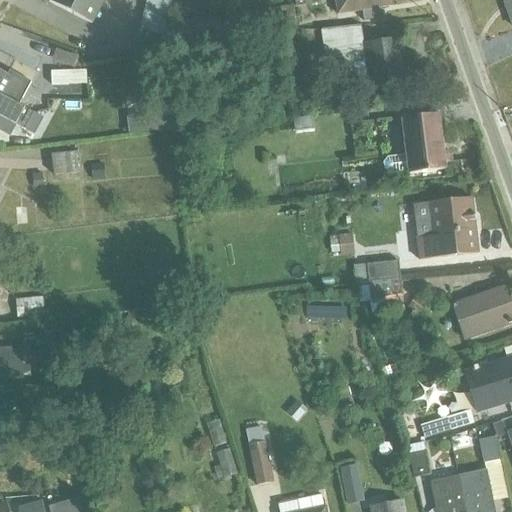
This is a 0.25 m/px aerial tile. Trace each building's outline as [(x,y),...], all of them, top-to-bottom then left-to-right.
[(50,0),(49,3),(92,27),(106,0),(50,0)] [(162,36),(165,23),(171,0),(147,0),(140,30),(162,36)] [(334,0),(337,16),(362,11),(363,21),(383,18),(381,9),(393,7),(391,0),(334,0)] [(511,0),(503,0),(511,23),(511,0)] [(165,23),(162,36),(158,49),(297,32),(293,6),(165,23)] [(320,31),(327,72),(349,68),(352,91),(405,83),(398,40),(363,44),(361,26),(320,31)] [(31,82),(10,70),(7,75),(0,71),(0,95),(18,105),(31,82)] [(88,95),(86,70),(51,72),(51,85),(68,85),(68,96),(88,95)] [(0,118),(24,131),(33,113),(18,105),(0,95),(0,118)] [(87,110),(87,98),(66,98),(66,110),(87,110)] [(435,100),(401,106),(403,120),(436,115),(435,100)] [(141,104),(131,105),(133,134),(144,133),(141,104)] [(294,132),(312,130),(310,113),(292,115),(294,132)] [(443,153),(438,115),(436,115),(403,120),(401,120),(405,156),(387,158),(383,163),(384,170),(390,174),(407,171),(408,175),(445,171),(444,166),(448,162),(447,157),(443,153)] [(76,152),(51,155),(53,175),(78,173),(76,152)] [(103,166),(90,167),(92,182),(105,180),(103,166)] [(43,173),(32,174),(33,189),(44,188),(43,173)] [(431,237),(416,239),(418,261),(478,254),(472,199),(427,204),(431,237)] [(341,257),(355,256),(352,234),(339,235),(339,240),(329,241),(331,254),(340,253),(341,257)] [(42,259),(22,261),(23,282),(44,281),(42,259)] [(357,285),(400,280),(398,261),(367,265),(353,266),(355,285),(357,285)] [(400,280),(357,285),(362,320),(384,317),(403,314),(400,280)] [(511,301),(507,287),(452,306),(464,340),(511,323),(511,301)] [(18,319),(44,316),(42,297),(16,300),(18,319)] [(311,315),(349,317),(350,305),(312,303),(311,315)] [(0,348),(0,378),(0,380),(30,377),(28,346),(0,348)] [(429,365),(425,354),(403,362),(407,373),(429,365)] [(511,359),(507,361),(464,374),(474,407),(511,395),(511,359)] [(386,383),(398,379),(394,365),(381,369),(386,383)] [(58,379),(65,403),(79,400),(73,376),(58,379)] [(333,392),(338,410),(353,406),(349,388),(333,392)] [(296,401),(286,413),(297,422),(307,410),(296,401)] [(471,411),(420,426),(424,439),(474,424),(471,411)] [(227,444),(220,421),(207,425),(214,448),(227,444)] [(494,511),(493,502),(508,499),(492,425),(476,429),(478,441),(479,441),(485,470),(458,476),(465,511),(494,511)] [(242,445),(249,444),(249,446),(248,446),(256,486),(273,482),(265,442),(262,427),(246,430),(246,432),(240,433),(242,445)] [(472,431),(451,438),(454,448),(475,441),(472,431)] [(425,451),(422,452),(420,444),(408,446),(410,454),(408,455),(412,478),(430,475),(425,451)] [(220,465),(214,467),(218,479),(224,477),(224,478),(237,474),(229,449),(216,453),(220,465)] [(340,468),(347,505),(364,501),(357,465),(340,468)] [(465,511),(458,476),(430,481),(436,511),(465,511)] [(87,511),(90,511),(85,492),(73,496),(73,493),(44,499),(47,511),(87,511)] [(322,495),(278,505),(278,511),(325,511),(325,506),(323,506),(322,495)] [(404,511),(402,500),(371,507),(371,511),(404,511)] [(43,511),(41,503),(19,509),(19,511),(43,511)]
